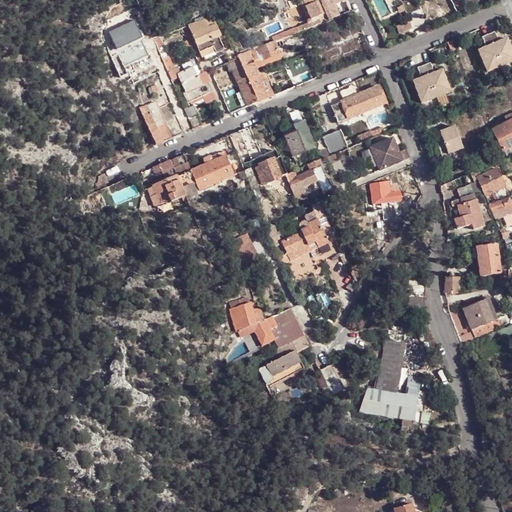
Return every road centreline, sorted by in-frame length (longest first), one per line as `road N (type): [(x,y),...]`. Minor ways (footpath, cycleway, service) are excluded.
road 1 (residential): [(385,58),(434,192),(435,297),(498,511)]
road 2 (residential): [(385,58),(149,154)]
road 3 (residential): [(511,8),(385,58)]
